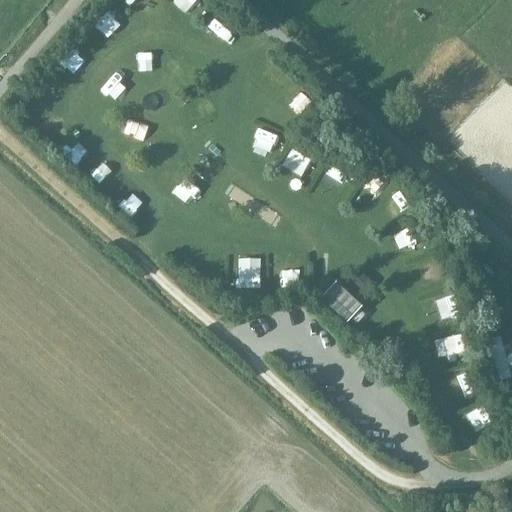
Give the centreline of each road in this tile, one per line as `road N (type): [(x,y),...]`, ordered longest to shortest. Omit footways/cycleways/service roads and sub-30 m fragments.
road 1 (track): [(447,485),(390,483),(0,134)]
road 2 (track): [(233,0),(511,247)]
road 3 (track): [(511,462),(469,485),(447,485),(272,327)]
